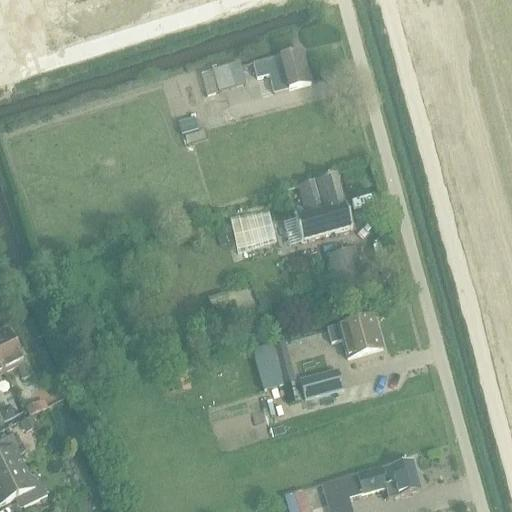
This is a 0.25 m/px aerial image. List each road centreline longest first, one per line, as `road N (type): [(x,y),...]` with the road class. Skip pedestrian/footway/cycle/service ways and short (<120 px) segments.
road 1 (residential): [(482,511),(341,0)]
road 2 (track): [(511,472),(382,0)]
